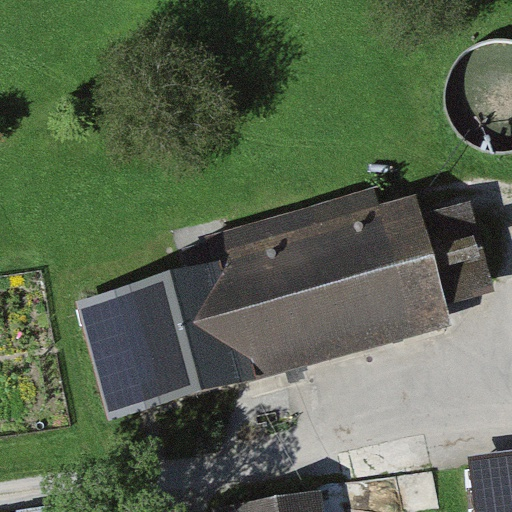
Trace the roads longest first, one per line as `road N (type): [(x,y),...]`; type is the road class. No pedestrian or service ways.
road 1 (track): [(511,415),(0,497)]
road 2 (track): [(511,295),(468,422)]
